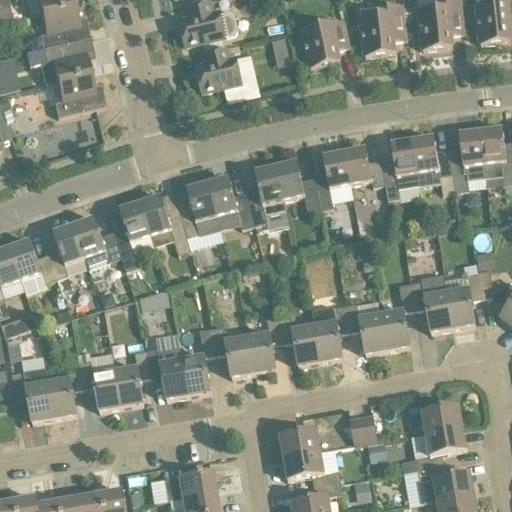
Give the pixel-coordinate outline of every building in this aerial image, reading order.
[(29,0),(24,2),(29,22),(41,19),(41,20),(76,12),(72,0),(29,0)] [(511,35),(511,0),(494,0),(495,0),(497,10),(477,12),(481,50),(510,47),(509,36),(511,35)] [(0,27),(12,25),(7,2),(0,3),(0,27)] [(466,40),(462,4),(446,5),(447,15),(419,18),(423,56),(453,53),(451,42),(466,40)] [(226,44),(225,42),(235,39),(238,35),(235,19),(230,16),(213,20),(210,7),(187,13),(190,25),(181,28),(186,53),(226,44)] [(404,11),(361,16),(366,63),(395,59),(394,48),(408,47),(405,23),(404,13),(404,11)] [(76,12),(41,20),(46,40),(39,41),(42,56),(90,45),(86,23),(79,25),(76,12)] [(404,13),(405,23),(412,22),(411,12),(404,13)] [(351,54),(346,28),(303,37),(311,75),(340,68),(338,57),(351,54)] [(52,67),(57,87),(57,88),(91,80),(88,66),(95,65),(90,45),(42,56),(45,68),(52,67)] [(286,45),(273,48),(275,56),(288,53),(286,45)] [(242,91),(235,61),(231,62),(229,53),(204,59),(207,72),(197,74),(203,100),(242,91)] [(61,108),(54,109),(58,124),(106,113),(101,91),(94,93),(91,80),(57,88),(61,108)] [(7,103),(0,105),(0,111),(2,116),(11,113),(7,103)] [(10,114),(4,116),(7,125),(13,123),(10,114)] [(488,193),(511,190),(511,148),(505,149),(503,135),(481,137),(487,184),(488,193)] [(468,187),(487,184),(481,137),(460,140),(461,154),(449,156),(455,199),(470,197),(468,187)] [(420,193),(441,189),(443,201),(455,199),(449,156),(437,158),(434,143),(413,147),(420,193)] [(399,196),(420,193),(413,147),(391,150),(393,164),(381,166),(386,192),(389,207),(400,205),(399,196)] [(374,194),(386,192),(381,166),(369,169),(366,154),(345,159),(351,192),(372,188),(374,194)] [(314,180),(315,184),(322,217),(334,214),(330,196),(351,192),(345,159),(323,163),(326,177),(314,180)] [(284,207),(305,202),(308,219),(322,217),(315,184),(302,187),(298,168),(277,173),(284,207)] [(268,230),(266,223),(287,219),(284,207),(277,173),(255,178),(259,197),(247,199),(255,233),(268,230)] [(208,190),(221,237),(241,232),(242,236),(255,233),(247,199),(234,202),(229,184),(208,190)] [(224,247),(221,237),(208,190),(187,195),(192,214),(180,218),(183,226),(191,256),(224,247)] [(155,253),(174,247),(179,262),(192,258),(191,256),(183,226),(180,218),(167,221),(162,203),(141,210),(151,243),(155,253)] [(151,243),(141,210),(120,216),(126,234),(113,238),(122,264),(127,278),(139,274),(131,249),(151,243)] [(456,234),(455,224),(448,224),(444,229),(445,236),(456,234)] [(74,232),(86,265),(106,258),(110,268),(122,264),(113,238),(101,242),(95,225),(74,232)] [(49,261),(57,286),(69,282),(66,272),(86,265),(74,232),(54,239),(60,257),(49,261)] [(409,255),(424,252),(423,243),(407,246),(409,255)] [(42,280),(46,290),(57,286),(49,261),(37,265),(31,247),(10,254),(22,287),(42,280)] [(283,260),(285,266),(295,264),(293,253),(287,255),(283,260)] [(0,305),(5,304),(1,294),(22,287),(10,254),(0,257),(0,305)] [(492,257),(476,260),(480,276),(496,274),(492,257)] [(477,270),(465,272),(466,280),(478,278),(477,270)] [(478,279),(483,306),(494,304),(490,277),(478,279)] [(466,281),(467,283),(445,286),(448,299),(447,299),(453,336),(475,332),(471,307),(483,306),(478,279),(466,281)] [(416,317),(427,315),(431,340),(453,336),(447,299),(425,302),(423,288),(411,290),(416,317)] [(410,354),(404,319),(416,317),(411,290),(399,292),(403,317),(382,321),(388,358),(410,354)] [(117,309),(113,297),(101,301),(104,313),(117,309)] [(155,315),(153,301),(140,305),(142,318),(155,315)] [(382,321),(381,321),(378,307),(357,311),(357,310),(346,312),(350,339),(362,337),(366,362),(388,358),(382,321)] [(511,308),(501,324),(511,332),(511,308)] [(346,312),(335,314),(334,312),(312,316),(315,332),(321,369),(343,365),(339,341),(350,339),(346,312)] [(283,351),(295,349),(299,373),(321,369),(315,332),(293,336),(290,322),(279,324),(283,351)] [(276,377),(272,353),(283,351),(279,324),(267,326),(269,340),(248,344),(254,381),(276,377)] [(6,344),(18,340),(14,327),(2,331),(6,344)] [(212,335),(216,362),(228,360),(232,385),(254,381),(248,344),(226,347),(223,333),(212,335)] [(189,403),(211,399),(205,364),(216,362),(212,335),(200,337),(204,362),(182,366),(189,403)] [(180,354),(159,358),(158,355),(146,357),(151,384),(163,382),(167,407),(189,403),(182,366),(180,354)] [(151,384),(146,357),(135,359),(137,374),(115,377),(122,415),(144,411),(140,386),(151,384)] [(122,415),(115,377),(94,381),(91,367),(79,369),(84,396),(96,394),(100,418),(122,415)] [(68,371),(68,373),(46,376),(55,426),(77,422),(73,398),(84,396),(79,369),(68,371)] [(55,426),(46,376),(46,375),(12,380),(17,407),(29,405),(32,430),(55,426)] [(0,376),(0,388),(8,387),(6,376),(0,376)] [(0,404),(11,403),(9,388),(0,389),(0,404)] [(422,418),(426,441),(463,434),(459,412),(422,418)] [(373,422),(362,424),(366,451),(378,449),(373,422)] [(362,424),(350,426),(355,453),(366,451),(362,424)] [(308,437),(317,436),(316,427),(305,428),(306,437),(308,437)] [(444,472),(443,461),(467,456),(463,434),(426,441),(429,462),(416,465),(418,476),(444,472)] [(317,436),(307,438),(280,442),(284,464),(321,458),(317,436)] [(384,449),(368,452),(371,468),(387,465),(384,449)] [(339,478),(325,480),(321,458),(284,464),(288,487),(312,483),(314,494),(341,489),(339,478)] [(418,476),(404,479),(409,511),(422,510),(438,508),(475,501),(471,479),(446,483),(444,472),(418,476)] [(164,485),(165,495),(167,507),(181,505),(215,499),(212,477),(164,485)] [(355,490),(358,508),(373,506),(370,487),(355,490)] [(314,494),(316,505),(292,509),(292,511),(330,511),(329,504),(343,501),(341,489),(314,494)] [(101,511),(122,511),(120,496),(99,499),(101,511)] [(132,511),(139,511),(142,511),(140,498),(130,499),(132,511)] [(101,511),(99,499),(78,503),(79,511),(101,511)] [(217,511),(215,499),(181,505),(182,511),(217,511)] [(476,511),(475,501),(438,508),(438,511),(476,511)] [(35,511),(36,511),(33,503),(12,506),(12,511),(35,511)] [(79,511),(78,503),(57,507),(57,511),(79,511)]
